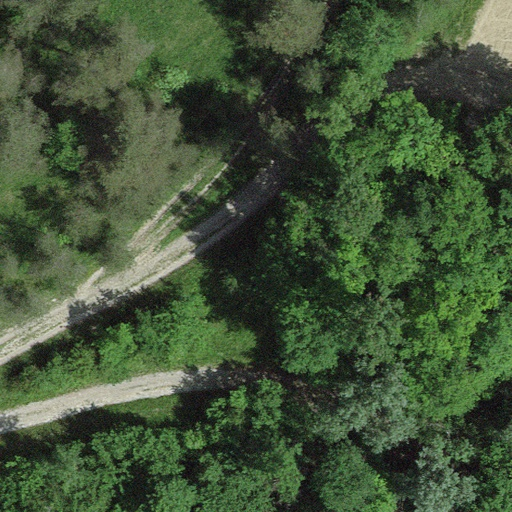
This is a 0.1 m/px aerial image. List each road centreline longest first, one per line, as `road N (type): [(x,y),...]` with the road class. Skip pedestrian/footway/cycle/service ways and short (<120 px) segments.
road 1 (track): [(0,349),(203,238),(407,71),(466,0)]
road 2 (track): [(0,423),(138,384),(234,377),(285,386),(431,446),(511,459)]
road 3 (track): [(68,311),(235,151),(332,0)]
